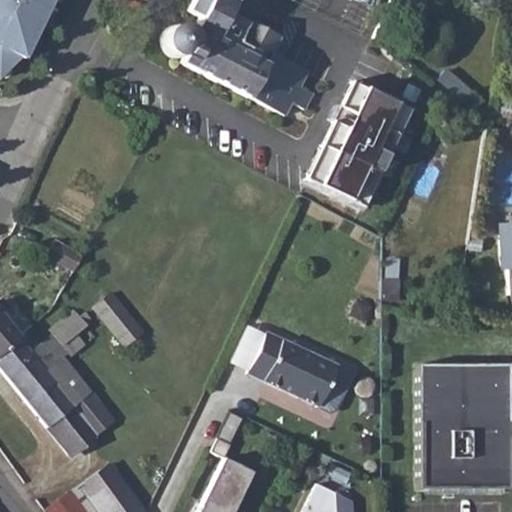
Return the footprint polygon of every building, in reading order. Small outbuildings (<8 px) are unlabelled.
[(0,0),(0,75),(19,57),(22,59),(50,0),(0,0)] [(133,0),(122,0),(109,28),(132,40),(133,37),(167,54),(161,68),(175,75),(181,64),(288,119),(294,106),(308,113),(316,97),(303,89),(309,75),(275,57),(282,42),(247,25),(243,34),(226,25),(236,5),(225,0),(210,0),(208,4),(198,0),(196,0),(190,13),(192,14),(186,27),(141,4),(133,0)] [(409,109),(374,93),(361,119),(364,120),(347,158),(345,157),(328,192),(364,208),(409,109)] [(511,228),(498,229),(500,266),(505,265),(506,295),(511,294),(511,228)] [(75,267),(81,251),(54,239),(47,255),(75,267)] [(140,332),(108,294),(92,308),(123,346),(140,332)] [(20,339),(0,354),(0,372),(68,456),(113,420),(62,358),(67,354),(69,357),(83,346),(73,335),(83,326),(71,310),(48,329),(51,333),(29,350),(20,339)] [(0,354),(20,339),(18,336),(4,319),(0,313),(0,354)] [(244,373),(317,407),(336,366),(264,333),(244,373)] [(506,364),(415,364),(415,488),(500,489),(501,427),(506,426),(506,364)] [(229,441),(216,435),(210,448),(223,454),(229,441)] [(231,511),(252,468),(223,454),(195,511),(231,511)] [(142,511),(108,463),(42,510),(43,511),(142,511)] [(349,511),(349,500),(314,483),(298,511),(349,511)]
